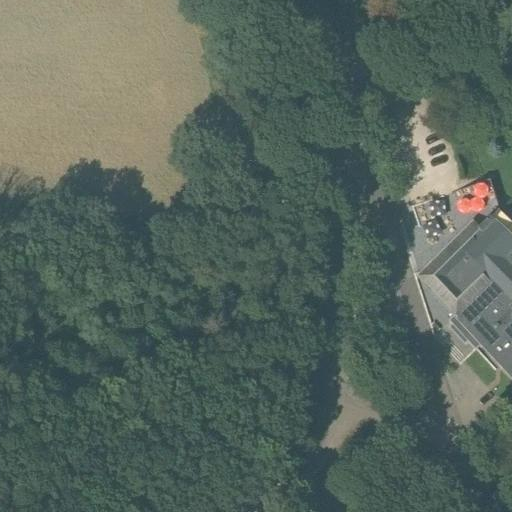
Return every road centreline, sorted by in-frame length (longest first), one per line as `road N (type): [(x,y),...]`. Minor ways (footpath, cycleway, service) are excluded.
road 1 (unclassified): [(323,411),(351,154),(312,0)]
road 2 (unclassified): [(480,511),(455,457),(431,441),(377,418),(323,411)]
